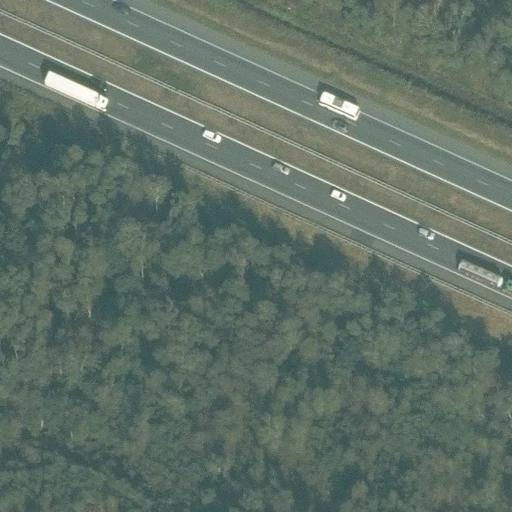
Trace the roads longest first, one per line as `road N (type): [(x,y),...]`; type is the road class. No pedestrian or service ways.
road 1 (motorway): [(0,47),(511,277)]
road 2 (motorway): [(511,188),(96,0)]
